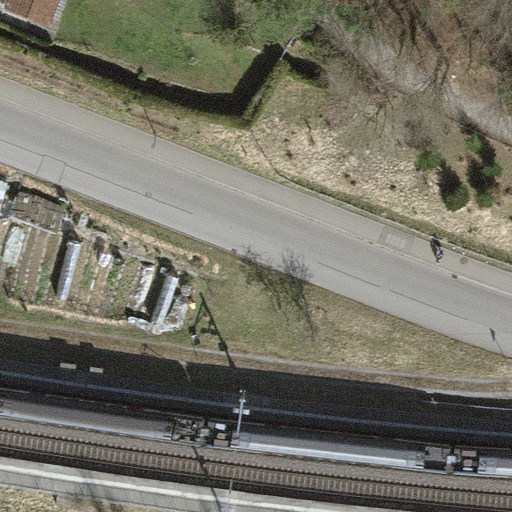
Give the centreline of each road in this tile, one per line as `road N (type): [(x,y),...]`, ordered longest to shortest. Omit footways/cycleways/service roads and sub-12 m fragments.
road 1 (residential): [(0,131),(511,325)]
road 2 (track): [(511,387),(424,384),(0,326)]
